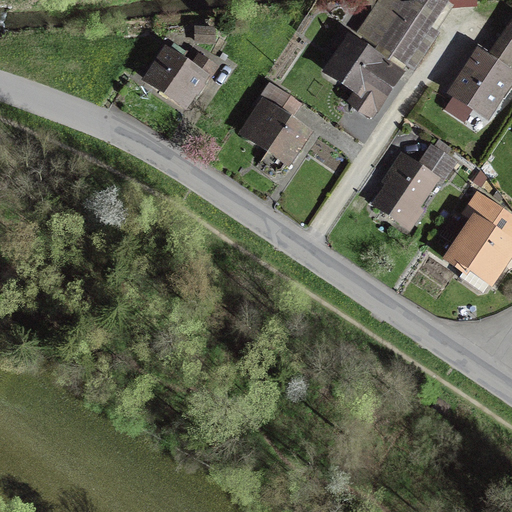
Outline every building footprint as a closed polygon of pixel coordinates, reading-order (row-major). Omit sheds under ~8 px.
[(381,45),(381,46),(406,63),(429,30),(404,12),(401,16),(391,9),(371,38),(381,45)] [(398,76),(372,58),(351,44),(355,38),(344,31),(334,46),(344,53),(331,73),(360,93),(351,106),(369,118),(398,76)] [(511,34),(495,59),(509,69),(511,70),(511,34)] [(167,53),(148,82),(185,106),(203,77),(191,69),(167,53)] [(199,57),(191,69),(203,77),(208,80),(216,68),(199,57)] [(506,87),(473,65),(453,95),(486,117),(506,87)] [(271,87),(261,103),(265,106),(288,121),(298,106),(271,87)] [(245,134),(287,162),(306,134),(288,121),(265,106),(245,134)] [(442,183),(455,164),(431,147),(418,167),(407,159),(375,206),(401,223),(411,209),(415,212),(437,180),(442,183)] [(479,291),(485,290),(511,250),(511,247),(490,233),(504,212),(477,194),(463,215),(475,223),(448,261),(465,272),(460,278),(479,291)]
